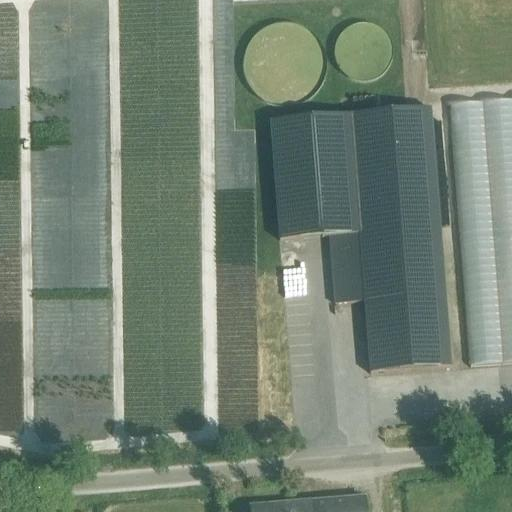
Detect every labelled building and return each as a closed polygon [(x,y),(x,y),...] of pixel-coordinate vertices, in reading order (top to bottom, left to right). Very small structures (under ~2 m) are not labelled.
[(341,75),(385,75),(386,29),(341,29),(341,75)] [(304,66),(297,69),(292,57),(273,64),(281,84),(307,73),(304,66)] [(511,102),(448,108),(469,367),(511,363),(511,102)] [(370,375),(450,369),(430,110),(270,123),(280,242),(329,238),(335,306),(364,303),(370,375)] [(364,511),(363,499),(250,508),(250,511),(364,511)]
